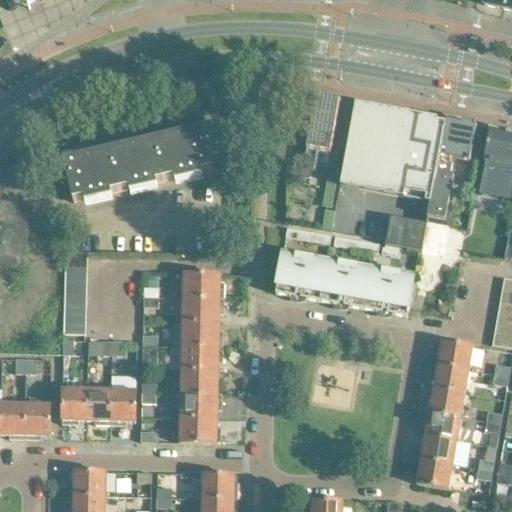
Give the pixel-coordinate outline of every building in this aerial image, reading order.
[(44,0),(20,0),(29,11),(44,0)] [(511,0),(484,0),(484,7),(511,12),(511,0)] [(336,122),(340,104),(340,102),(317,97),(307,152),(308,152),(304,171),(316,173),(320,154),(330,156),(336,122)] [(431,203),(445,125),(437,123),(438,121),(412,116),(356,105),(341,188),(430,205),(431,203)] [(470,164),(477,128),(466,126),(461,125),(446,122),(446,124),(445,125),(431,203),(430,205),(427,226),(450,230),(450,225),(446,224),(453,178),(450,177),(453,161),(470,164)] [(213,165),(230,161),(222,130),(202,135),(203,139),(75,169),(74,163),(66,165),(75,205),(213,173),(212,170),(214,169),(213,165)] [(486,163),(480,197),(511,202),(511,133),(490,130),(490,131),(484,162),(486,163)] [(336,185),(328,183),(326,192),(335,193),(336,185)] [(333,201),(325,200),(323,208),(331,210),(333,201)] [(333,223),(335,214),(326,213),(325,221),(333,223)] [(5,218),(0,221),(0,298),(15,287),(0,266),(2,265),(14,224),(5,218)] [(427,226),(423,246),(425,247),(446,251),(450,230),(427,226)] [(329,248),(331,239),(288,231),(286,241),(329,248)] [(253,262),(254,240),(242,240),(242,262),(253,262)] [(377,256),(379,247),(336,240),(334,249),(377,256)] [(399,261),(401,252),(384,248),(382,257),(399,261)] [(89,271),(89,258),(89,255),(67,255),(67,271),(89,271)] [(320,305),(327,264),(283,256),(276,297),(291,300),(291,297),(307,300),(306,302),(320,305)] [(363,312),(371,272),(327,264),(320,305),(334,307),(335,305),(350,307),(349,310),(363,312)] [(89,282),(89,271),(67,271),(67,282),(89,282)] [(409,313),(415,280),(371,272),(363,312),(377,315),(378,312),(393,315),(393,318),(408,320),(409,313)] [(222,287),(223,278),(183,277),(183,302),(226,303),(226,287),(222,287)] [(89,293),(89,282),(67,282),(67,293),(89,293)] [(511,296),(511,284),(505,283),(503,295),(511,296)] [(145,291),(144,301),(159,301),(159,291),(145,291)] [(89,304),(89,293),(67,293),(67,304),(89,304)] [(511,307),(511,296),(503,295),(501,306),(511,307)] [(159,311),(159,301),(144,301),(144,311),(159,311)] [(226,318),(226,303),(183,302),(182,325),(221,326),(221,318),(226,318)] [(89,315),(89,304),(67,304),(67,315),(89,315)] [(511,318),(511,307),(501,306),(499,317),(511,318)] [(88,327),(89,315),(67,315),(67,326),(88,327)] [(511,329),(511,318),(499,317),(498,327),(511,329)] [(221,334),(221,326),(182,325),(182,350),(224,350),(225,334),(221,334)] [(88,338),(88,327),(67,326),(67,337),(88,338)] [(511,340),(511,329),(498,327),(496,338),(511,340)] [(511,353),(511,340),(496,338),(494,350),(511,353)] [(144,339),(143,349),(158,349),(158,339),(144,339)] [(74,358),(75,344),(64,344),(64,359),(74,358)] [(117,359),(117,345),(103,345),(103,359),(117,359)] [(475,351),(443,345),(441,354),(439,354),(436,369),(471,375),(475,351)] [(158,374),(158,349),(143,349),(143,374),(158,374)] [(224,367),(224,350),(182,350),(181,374),(220,375),(220,367),(224,367)] [(26,377),(27,363),(17,363),(16,377),(26,377)] [(36,378),(37,363),(27,363),(26,377),(36,378)] [(497,368),(495,379),(510,381),(511,371),(497,368)] [(467,399),(471,375),(436,369),(433,385),(436,385),(435,394),(467,399)] [(220,383),(220,375),(181,374),(181,398),(222,399),(223,383),(220,383)] [(508,390),(510,381),(495,379),(493,388),(508,390)] [(143,387),(142,397),(157,398),(157,388),(143,387)] [(87,425),(88,392),(63,391),(62,428),(72,428),(72,424),(87,425)] [(115,429),(116,393),(88,392),(87,425),(103,425),(103,429),(115,429)] [(134,426),(135,394),(116,393),(115,429),(127,430),(127,426),(134,426)] [(462,423),(467,399),(435,394),(433,401),(430,401),(427,417),(462,423)] [(157,407),(157,398),(142,397),(142,407),(157,407)] [(222,415),(222,399),(181,398),(180,422),(219,423),(219,415),(222,415)] [(25,443),(26,407),(2,406),(1,439),(9,439),(9,443),(25,443)] [(49,440),(51,408),(26,407),(25,443),(41,444),(41,440),(49,440)] [(489,416),(487,425),(502,428),(504,418),(489,416)] [(474,425),(462,423),(427,417),(425,432),(428,432),(426,441),(458,446),(458,445),(470,447),(474,425)] [(219,431),(219,423),(180,422),(180,448),(218,448),(219,446),(221,446),(222,431),(219,431)] [(500,438),(502,428),(487,425),(485,435),(500,438)] [(141,435),(141,445),(156,446),(156,436),(141,435)] [(454,470),(458,446),(426,441),(425,449),(422,448),(419,464),(454,470)] [(496,462),(499,447),(485,444),(482,459),(496,462)] [(481,463),(479,473),(493,475),(495,466),(481,463)] [(449,494),(454,470),(419,464),(416,479),(419,480),(418,489),(449,494)] [(511,469),(500,467),(499,477),(511,479),(511,469)] [(492,484),(493,475),(479,473),(477,483),(492,484)] [(106,501),(107,476),(75,475),(74,484),(70,484),(70,500),(106,501)] [(152,487),(152,477),(137,477),(137,487),(152,487)] [(511,489),(511,483),(511,479),(499,477),(497,486),(511,489)] [(239,504),(239,489),(236,489),(236,479),(203,479),(202,504),(239,504)] [(172,492),(157,492),(157,502),(172,502),(172,492)] [(105,511),(106,501),(70,500),(68,511),(105,511)] [(172,511),(172,502),(157,502),(157,511),(172,511)]
